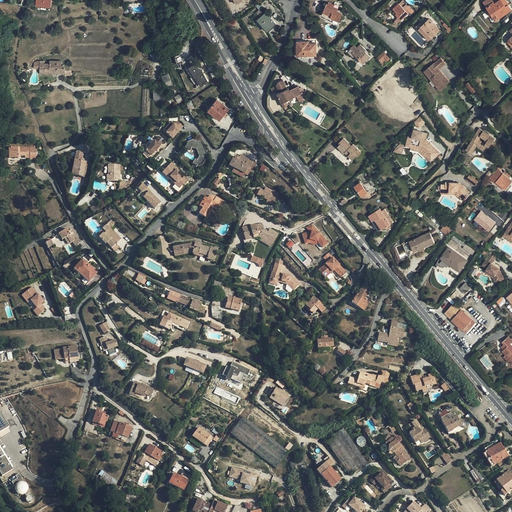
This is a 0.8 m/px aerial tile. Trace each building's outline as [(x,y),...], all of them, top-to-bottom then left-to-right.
[(52,0),(37,0),(37,5),(38,11),(53,10),(53,4),(52,0)] [(511,8),(505,0),(499,0),(495,3),(492,0),(485,0),(484,2),(493,15),(493,16),(496,21),(500,18),(500,17),(511,8)] [(401,20),(410,12),(406,8),(404,10),(398,3),(392,9),(394,11),(396,13),(395,14),(397,16),(401,20)] [(337,11),(338,8),(326,4),(322,14),(330,18),(330,20),(338,23),(342,13),(337,11)] [(276,24),(273,21),(271,18),(266,12),(257,20),(267,31),(276,24)] [(316,22),(313,18),(307,22),(311,28),(313,27),(317,25),(317,24),(316,22)] [(420,26),(431,37),(439,30),(428,19),(420,26)] [(428,40),(431,37),(420,26),(418,29),(428,40)] [(308,41),(297,41),(297,54),(305,54),(316,55),(316,43),(308,43),(308,41)] [(369,53),(361,45),(360,44),(357,47),(354,45),(351,48),(353,51),(352,53),(362,63),(369,56),(368,54),(369,53)] [(384,59),(386,61),(390,58),(385,51),(377,58),(381,62),(384,59)] [(492,53),(485,60),(489,64),(496,59),(492,53)] [(203,69),(198,66),(191,56),(188,58),(192,65),(187,68),(192,77),(196,75),(202,85),(208,81),(202,70),(203,69)] [(61,73),(61,68),(61,61),(50,61),(50,64),(40,64),(40,73),(61,73)] [(443,67),(438,61),(432,66),(431,67),(422,75),(425,79),(426,78),(435,89),(438,87),(441,90),(447,85),(442,79),(440,80),(438,77),(439,76),(435,71),(438,69),(439,70),(443,67)] [(198,86),(202,85),(196,75),(192,77),(198,86)] [(169,76),(162,78),(167,90),(173,87),(169,76)] [(473,93),(476,90),(470,82),(466,84),(473,93)] [(301,93),(298,86),(290,90),(289,88),(278,93),(281,102),(301,93)] [(162,100),(162,88),(153,88),(153,100),(162,100)] [(179,94),(174,97),(178,103),(183,100),(179,94)] [(222,113),(224,114),(229,108),(217,99),(208,110),(212,113),(212,114),(218,118),(222,113)] [(184,104),(189,110),(195,108),(191,100),(184,104)] [(426,121),(421,116),(414,122),(419,127),(426,121)] [(176,126),(175,126),(169,131),(166,134),(171,140),(175,137),(181,132),(180,132),(183,129),(179,124),(176,126)] [(493,148),(491,150),(495,153),(499,147),(492,142),(495,138),(487,133),(484,138),(486,139),(487,140),(485,144),(483,142),(478,139),(481,136),(484,131),(479,128),(477,133),(472,139),(473,140),(469,146),(474,149),(477,146),(486,152),(488,148),(490,146),(493,148)] [(410,136),(408,136),(406,145),(421,150),(427,155),(426,157),(431,161),(439,152),(426,140),(425,139),(424,137),(425,133),(415,129),(414,132),(412,132),(411,133),(410,136)] [(162,142),(158,137),(143,149),(144,150),(148,155),(158,147),(158,146),(162,142)] [(357,155),(358,156),(362,152),(353,144),(352,145),(344,138),(339,142),(341,144),(339,146),(345,153),(346,152),(349,149),(351,152),(349,154),(353,159),(357,155)] [(395,152),(402,154),(404,145),(397,143),(395,152)] [(196,144),(190,145),(188,149),(192,151),(196,154),(202,160),(198,164),(200,166),(202,169),(210,161),(205,146),(196,144)] [(98,154),(100,148),(94,145),(92,152),(94,153),(98,154)] [(9,147),(9,156),(14,156),(14,158),(19,158),(19,156),(19,154),(21,154),(21,155),(24,155),(25,158),(29,158),(29,160),(35,160),(35,156),(36,156),(36,151),(35,151),(35,147),(29,147),(19,147),(9,147)] [(71,175),(84,178),(85,178),(88,165),(85,165),(86,162),(81,161),(82,153),(76,151),(75,160),(74,160),(71,175)] [(234,159),(232,159),(229,166),(245,174),(247,169),(252,171),(252,170),(250,169),(254,161),(249,159),(241,154),(239,158),(238,157),(237,156),(235,156),(235,157),(234,158),(234,159)] [(169,163),(163,170),(171,177),(170,179),(176,185),(175,186),(179,190),(183,186),(184,188),(188,184),(181,177),(180,178),(176,174),(178,172),(169,163)] [(107,181),(119,181),(120,181),(120,164),(108,165),(108,175),(107,176),(107,181)] [(506,181),(509,178),(498,168),(490,178),(495,182),(496,182),(505,190),(509,184),(506,181)] [(171,177),(163,170),(160,172),(175,186),(176,185),(170,179),(171,177)] [(478,181),(469,174),(466,180),(474,186),(478,181)] [(88,187),(89,187),(89,186),(91,179),(85,178),(84,178),(82,186),(88,187)] [(120,193),(126,187),(125,187),(125,180),(120,181),(119,181),(119,184),(119,186),(118,188),(117,190),(120,193)] [(362,196),(367,192),(361,182),(355,186),(362,196)] [(440,192),(454,192),(454,191),(458,192),(460,194),(459,196),(459,198),(462,200),(469,192),(458,183),(457,183),(456,184),(453,184),(453,183),(445,182),(445,184),(441,184),(440,192)] [(150,192),(143,185),(139,190),(145,197),(143,199),(155,211),(160,205),(149,194),(150,192)] [(272,194),(273,191),(266,187),(264,191),(260,189),(257,194),(266,199),(267,200),(268,199),(273,201),(277,203),(279,198),(277,197),(272,194)] [(209,200),(207,199),(205,197),(196,211),(205,217),(212,205),(225,213),(228,207),(222,203),(223,202),(216,197),(215,198),(214,200),(213,199),(212,199),(210,199),(209,200)] [(94,213),(100,210),(96,204),(90,207),(94,213)] [(223,215),(225,213),(212,205),(205,217),(207,218),(213,209),(223,215)] [(376,219),(382,229),(386,227),(387,228),(388,228),(389,228),(390,227),(390,226),(391,225),(380,208),(369,215),(373,220),(373,221),(376,219)] [(481,211),(473,220),(488,232),(496,223),(481,211)] [(379,230),(382,229),(376,219),(373,221),(379,230)] [(511,221),(503,235),(508,239),(511,234),(511,221)] [(112,227),(108,222),(102,228),(105,232),(103,234),(102,234),(98,237),(105,244),(106,243),(114,251),(119,246),(117,243),(121,239),(110,229),(112,227)] [(252,236),(253,238),(258,237),(260,238),(272,245),(278,234),(270,229),(268,232),(264,229),(262,223),(260,224),(259,224),(258,224),(258,225),(256,226),(255,225),(250,227),(249,225),(242,227),(245,238),(252,236)] [(310,226),(305,230),(308,234),(301,236),(303,243),(308,240),(316,242),(322,248),(327,244),(310,226)] [(62,240),(64,238),(66,237),(70,243),(72,242),(75,246),(80,243),(71,229),(68,231),(66,228),(58,234),(62,240)] [(411,252),(425,246),(434,242),(430,232),(420,236),(420,237),(406,243),(411,252)] [(459,245),(464,240),(455,234),(451,239),(459,245)] [(270,247),(272,245),(260,238),(259,241),(270,247)] [(291,240),(286,244),(290,248),(294,244),(291,240)] [(303,243),(305,245),(309,244),(316,245),(320,250),(322,248),(316,242),(308,240),(303,243)] [(207,256),(206,259),(213,261),(217,250),(200,245),(194,243),(193,243),(173,247),(175,256),(192,252),(193,254),(194,255),(195,256),(197,256),(199,253),(207,256)] [(425,248),(425,246),(411,252),(411,254),(425,248)] [(459,270),(466,260),(449,248),(442,258),(459,270)] [(53,264),(56,264),(49,250),(46,251),(53,264)] [(329,252),(324,257),(329,261),(319,270),(323,274),(326,271),(329,274),(335,269),(339,273),(340,272),(343,275),(347,271),(329,252)] [(496,257),(491,253),(483,265),(488,268),(487,270),(495,275),(494,278),(496,282),(504,278),(501,271),(499,271),(501,268),(495,265),(494,266),(491,265),(492,263),(496,257)] [(88,282),(97,272),(82,259),(74,269),(88,282)] [(284,266),(277,264),(274,274),(273,273),(270,282),(277,284),(285,287),(291,295),(298,289),(293,282),(291,283),(289,281),(290,279),(284,277),(284,278),(280,277),(284,266)] [(144,276),(138,274),(135,280),(140,283),(144,276)] [(215,281),(212,291),(218,292),(221,282),(215,281)] [(277,284),(270,282),(268,287),(275,290),(277,284)] [(464,294),(471,288),(465,282),(459,289),(464,294)] [(32,286),(25,292),(32,300),(38,307),(35,310),(40,315),(48,308),(43,302),(42,301),(44,299),(32,286)] [(360,309),(366,300),(364,299),(363,298),(364,296),(365,297),(368,292),(365,290),(366,289),(362,287),(360,290),(361,291),(358,295),(357,294),(351,303),(360,309)] [(450,298),(454,302),(456,303),(463,296),(456,290),(450,298)] [(183,305),(187,307),(190,299),(185,298),(180,295),(170,291),(167,298),(177,303),(181,304),(181,303),(183,304),(183,305)] [(32,300),(25,292),(23,295),(29,302),(32,300)] [(118,300),(112,293),(107,299),(112,304),(118,300)] [(228,296),(226,306),(231,307),(231,309),(236,310),(236,308),(239,309),(241,300),(228,296)] [(450,298),(448,296),(439,306),(446,312),(454,302),(450,298)] [(305,305),(309,308),(310,310),(309,311),(312,314),(318,309),(321,313),(325,308),(313,297),(305,305)] [(192,300),(190,299),(187,307),(191,308),(190,309),(198,312),(202,314),(205,307),(200,306),(201,303),(193,300),(192,300)] [(370,302),(366,300),(360,309),(364,311),(370,302)] [(456,303),(454,302),(446,312),(445,313),(462,330),(463,329),(466,333),(475,322),(455,305),(456,303)] [(172,322),(186,328),(188,322),(169,313),(167,317),(165,320),(162,318),(159,325),(169,329),(171,325),(172,322)] [(100,326),(105,333),(110,329),(106,322),(100,326)] [(184,331),(186,328),(172,322),(171,325),(184,331)] [(379,331),(377,341),(387,343),(388,340),(393,341),(392,346),(397,347),(398,341),(397,341),(397,337),(399,338),(403,338),(404,331),(396,329),(396,328),(390,327),(389,333),(379,331)] [(100,339),(104,351),(118,346),(116,340),(108,342),(106,337),(100,339)] [(327,337),(321,337),(321,341),(317,341),(317,348),(332,348),(332,340),(327,341),(327,337)] [(502,351),(506,354),(507,354),(511,359),(510,360),(511,362),(511,346),(510,344),(509,344),(505,339),(502,342),(504,344),(501,346),(504,349),(502,351)] [(57,349),(58,359),(64,359),(69,358),(70,361),(79,360),(78,357),(78,356),(77,346),(63,348),(62,348),(57,349)] [(421,351),(416,348),(413,355),(418,358),(421,351)] [(339,349),(335,355),(342,359),(345,353),(339,349)] [(185,358),(183,363),(186,364),(186,365),(199,371),(199,370),(202,371),(204,366),(185,358)] [(252,369),(234,362),(232,367),(233,367),(232,368),(228,366),(224,375),(229,377),(230,376),(233,377),(233,378),(243,383),(247,375),(250,376),(252,369)] [(390,372),(382,369),(380,375),(378,374),(378,376),(377,377),(372,376),(372,375),(361,371),(360,374),(359,374),(358,377),(358,379),(355,379),(350,377),(347,383),(359,387),(360,385),(364,386),(365,383),(369,385),(373,387),(374,383),(380,385),(381,382),(386,383),(390,372)] [(420,373),(409,377),(402,379),(405,387),(412,385),(414,385),(416,390),(421,389),(421,387),(425,386),(426,387),(431,385),(431,384),(436,382),(432,372),(427,374),(428,376),(421,378),(420,373)] [(452,389),(445,380),(440,384),(445,391),(448,388),(450,390),(452,389)] [(145,394),(151,396),(154,388),(134,381),(129,392),(144,397),(145,394)] [(282,406),(289,395),(276,388),(270,398),(282,406)] [(257,454),(284,426),(285,424),(255,401),(230,433),(257,454)] [(418,410),(413,404),(409,407),(413,413),(418,410)] [(92,424),(97,426),(97,424),(103,426),(105,421),(107,421),(109,417),(104,415),(101,414),(102,411),(97,410),(92,424)] [(373,413),(365,417),(368,420),(371,419),(376,426),(379,424),(373,413)] [(459,419),(457,416),(457,415),(447,421),(446,418),(441,421),(448,433),(453,431),(452,430),(454,429),(456,433),(464,429),(466,421),(461,420),(459,419)] [(420,426),(416,420),(408,425),(412,431),(420,426)] [(131,428),(128,426),(124,425),(114,421),(110,431),(127,438),(131,428)] [(398,429),(393,422),(388,426),(392,433),(398,429)] [(284,426),(257,454),(275,468),(300,436),(291,428),(284,426)] [(420,430),(422,429),(420,426),(412,431),(409,434),(415,443),(419,440),(421,443),(424,441),(425,443),(431,438),(425,429),(423,431),(421,432),(420,430)] [(4,435),(11,431),(8,427),(1,430),(4,435)] [(207,446),(213,438),(198,428),(192,436),(207,446)] [(335,436),(327,442),(349,475),(367,463),(343,428),(334,434),(335,436)] [(402,450),(402,449),(395,440),(394,440),(392,437),(386,442),(385,443),(384,450),(388,451),(388,452),(389,453),(390,453),(392,453),(393,452),(394,454),(399,460),(397,462),(400,466),(409,459),(404,453),(402,450)] [(494,446),(503,459),(508,456),(500,443),(494,446)] [(161,452),(149,444),(143,455),(142,457),(140,456),(136,462),(142,466),(146,460),(155,466),(162,455),(160,454),(161,452)] [(503,459),(494,446),(486,452),(494,465),(503,459)] [(318,447),(312,452),(319,462),(325,458),(318,447)] [(454,460),(447,451),(443,454),(442,455),(448,464),(454,460)] [(491,467),(494,465),(486,452),(483,454),(491,467)] [(470,471),(470,472),(477,482),(481,480),(484,478),(478,469),(472,461),(469,463),(469,464),(467,465),(470,471)] [(52,463),(46,468),(51,474),(56,470),(52,463)] [(246,484),(245,488),(253,490),(258,473),(231,467),(229,477),(241,480),(240,482),(246,484)] [(321,475),(324,479),(331,488),(341,479),(330,467),(321,475)] [(112,488),(117,481),(104,472),(99,479),(112,488)] [(390,481),(381,472),(374,479),(377,482),(383,488),(381,490),(384,493),(392,486),(389,483),(390,481)] [(511,490),(511,480),(507,474),(506,473),(497,481),(507,494),(511,490)] [(182,475),(181,477),(174,474),(169,483),(183,490),(189,478),(182,475)] [(19,479),(14,489),(24,494),(29,484),(19,479)] [(494,482),(505,496),(507,494),(497,481),(494,482)] [(348,498),(341,507),(344,509),(347,505),(351,500),(348,498)] [(364,507),(353,498),(351,500),(347,505),(355,511),(365,511),(367,510),(364,508),(364,507)] [(202,501),(197,499),(192,510),(196,511),(197,511),(199,509),(202,510),(204,511),(203,511),(224,511),(228,506),(217,502),(215,506),(211,505),(208,503),(207,505),(204,504),(202,502),(202,501)] [(428,511),(429,511),(424,506),(421,509),(415,502),(408,509),(410,511),(428,511)]
